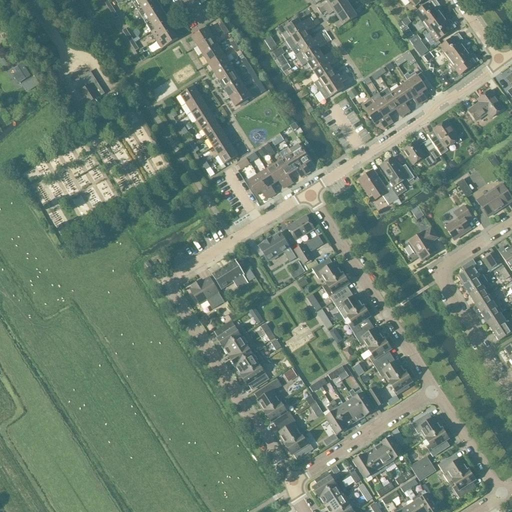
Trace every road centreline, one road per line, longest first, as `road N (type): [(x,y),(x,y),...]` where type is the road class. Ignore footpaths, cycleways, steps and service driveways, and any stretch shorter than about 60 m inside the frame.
road 1 (residential): [(292,481),(166,284),(233,242)]
road 2 (residential): [(233,242),(81,0)]
road 3 (residential): [(434,391),(308,193)]
road 4 (residential): [(511,390),(444,284),(443,267),(511,219)]
road 5 (residential): [(292,481),(434,391)]
road 6 (residential): [(365,157),(499,64)]
road 7 (residential): [(501,495),(434,391)]
